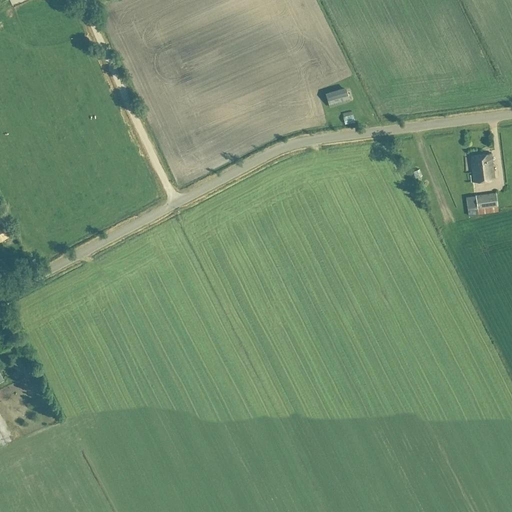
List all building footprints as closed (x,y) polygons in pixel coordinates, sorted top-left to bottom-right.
[(346,90),(326,96),(329,107),(349,101),(346,90)] [(491,154),(471,156),(474,181),(495,179),(491,154)] [(475,195),(475,196),(466,197),(468,215),(498,212),(496,193),(475,195)] [(0,240),(10,235),(3,223),(9,220),(3,208),(0,210),(0,240)] [(10,361),(16,372),(24,367),(18,356),(10,361)]
